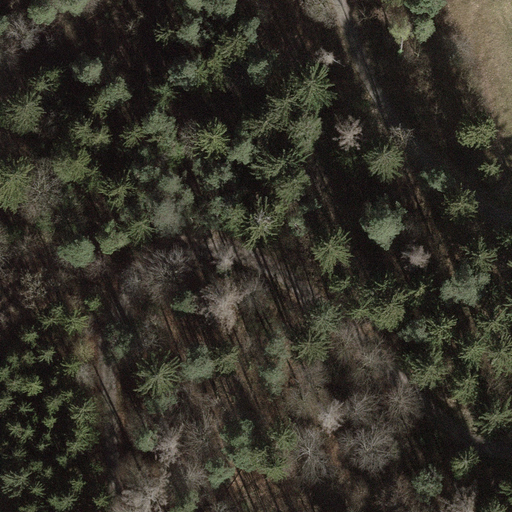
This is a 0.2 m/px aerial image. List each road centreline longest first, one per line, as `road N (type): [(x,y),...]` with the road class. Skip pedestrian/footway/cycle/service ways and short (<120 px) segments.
road 1 (track): [(511,453),(484,452),(272,282),(202,248),(167,248),(111,297),(96,386),(110,511)]
road 2 (track): [(347,0),(389,104),(446,180),(511,221)]
